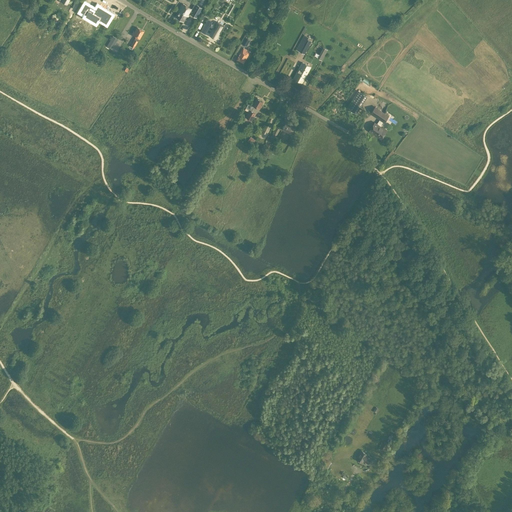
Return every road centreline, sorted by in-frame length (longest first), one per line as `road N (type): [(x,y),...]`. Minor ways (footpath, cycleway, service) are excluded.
road 1 (unclassified): [(353,136),(119,0)]
road 2 (track): [(174,216),(254,80)]
